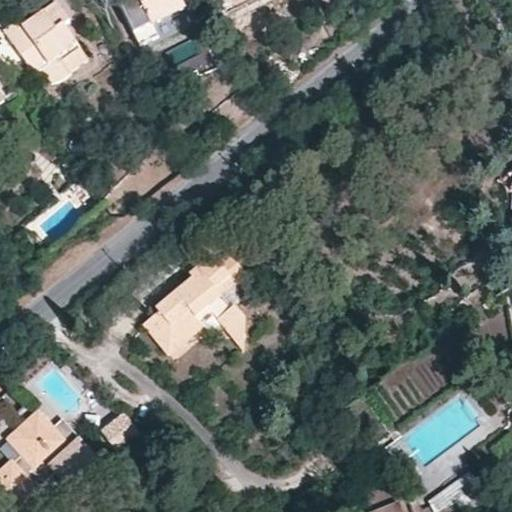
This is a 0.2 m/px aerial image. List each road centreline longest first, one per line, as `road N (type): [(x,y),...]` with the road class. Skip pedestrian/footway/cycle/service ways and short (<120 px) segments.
road 1 (residential): [(0,349),(188,184),(421,0)]
road 2 (unknown): [(56,300),(111,368),(212,459),(240,474),(307,484)]
